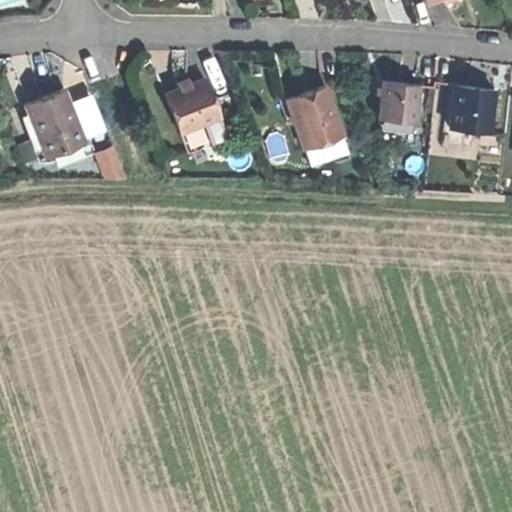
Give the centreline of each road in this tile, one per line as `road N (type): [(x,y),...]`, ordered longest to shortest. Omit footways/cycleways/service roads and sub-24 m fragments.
road 1 (track): [(511,208),(229,192),(0,191)]
road 2 (residential): [(511,49),(89,31)]
